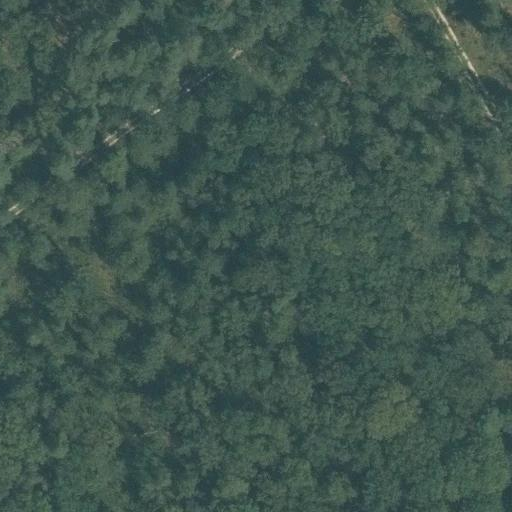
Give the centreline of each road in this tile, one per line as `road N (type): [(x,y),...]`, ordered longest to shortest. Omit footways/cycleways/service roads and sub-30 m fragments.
road 1 (track): [(0,242),(351,0)]
road 2 (track): [(428,0),(511,145)]
